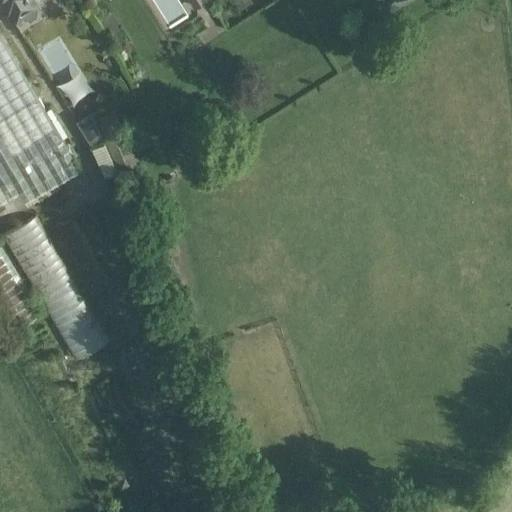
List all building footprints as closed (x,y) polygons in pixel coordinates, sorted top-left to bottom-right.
[(38,0),(5,0),(17,18),(41,4),(38,0)] [(0,202),(19,191),(20,193),(26,202),(81,170),(69,147),(0,30),(0,202)] [(84,52),(59,61),(71,93),(96,84),(84,52)] [(132,162),(110,111),(97,117),(119,168),(132,162)] [(92,113),(78,121),(91,142),(102,136),(92,113)] [(91,345),(108,334),(106,329),(89,300),(79,284),(78,280),(58,249),(58,248),(44,225),(42,217),(35,218),(16,230),(22,252),(47,291),(51,308),(77,349),(91,345)] [(169,252),(163,236),(161,233),(147,239),(155,258),(168,252),(169,252)] [(159,263),(168,259),(165,254),(156,258),(159,263)] [(169,264),(163,267),(166,274),(172,271),(169,264)]
